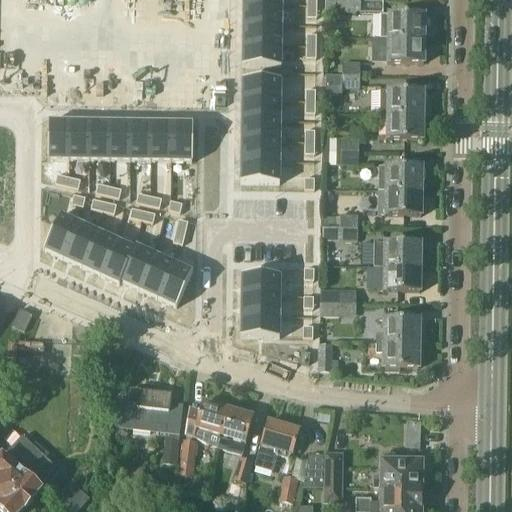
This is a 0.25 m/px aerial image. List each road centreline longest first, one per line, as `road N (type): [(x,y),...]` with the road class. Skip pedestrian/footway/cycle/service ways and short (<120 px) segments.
road 1 (residential): [(464,0),(456,409)]
road 2 (secondary): [(491,411),(497,24)]
road 3 (residential): [(206,364),(210,0)]
road 4 (residential): [(5,0),(17,117),(20,243),(12,277)]
road 5 (residential): [(206,364),(288,389),(456,409)]
road 6 (residential): [(12,277),(206,364)]
